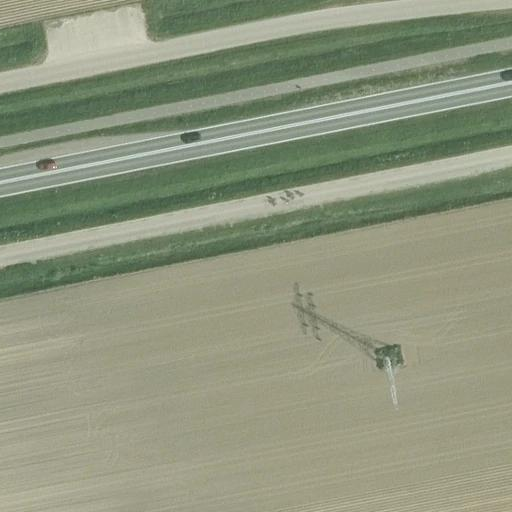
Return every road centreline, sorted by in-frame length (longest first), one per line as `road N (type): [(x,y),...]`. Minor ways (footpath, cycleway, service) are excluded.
road 1 (unclassified): [(0,256),(511,156)]
road 2 (trunk): [(0,180),(511,81)]
road 3 (unclassified): [(0,85),(304,24),(508,0)]
